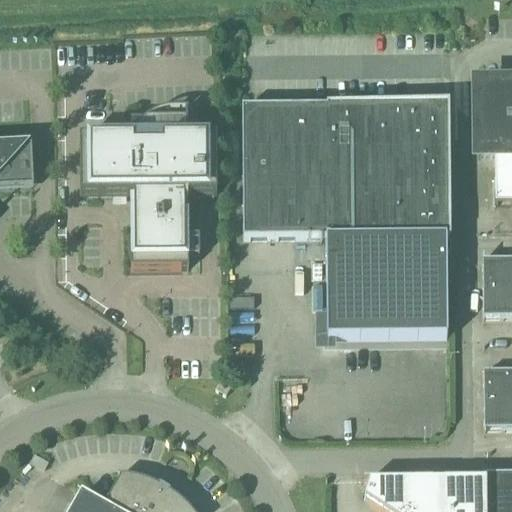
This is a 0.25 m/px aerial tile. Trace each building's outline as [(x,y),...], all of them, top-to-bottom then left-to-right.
[(511,92),(476,93),(477,127),(476,127),(477,162),(493,161),(494,207),(511,206),(511,92)] [(444,110),(240,112),(242,244),(325,244),(326,345),(446,343),(445,242),(444,110)] [(150,120),(146,123),(131,133),(128,135),(127,135),(124,135),(124,137),(126,137),(128,136),(128,151),(107,152),(107,148),(81,148),(82,199),(129,198),(130,274),(187,273),(186,198),(212,198),(211,147),(186,147),(186,115),(187,115),(187,114),(171,114),(168,114),(163,115),(160,116),(155,117),(150,120)] [(0,190),(28,189),(26,149),(0,150),(0,190)] [(481,294),(511,293),(511,264),(481,265),(481,294)] [(511,322),(511,293),(481,294),(481,323),(511,322)] [(511,405),(511,376),(482,377),(482,406),(511,405)] [(224,399),(230,389),(220,384),(215,393),(224,399)] [(511,405),(482,406),(482,435),(511,434),(511,405)] [(483,511),(511,511),(511,479),(481,479),(481,481),(483,481),(483,486),(484,486),(483,511)] [(187,511),(186,511),(172,498),(155,489),(136,483),(117,480),(117,481),(118,482),(118,484),(103,510),(80,497),(71,511),(187,511)] [(373,511),(403,511),(403,486),(362,487),(362,488),(376,488),(370,508),(369,509),(373,511)] [(403,486),(403,511),(444,511),(444,486),(403,486)] [(483,511),(484,486),(483,486),(444,486),(444,511),(483,511)]
